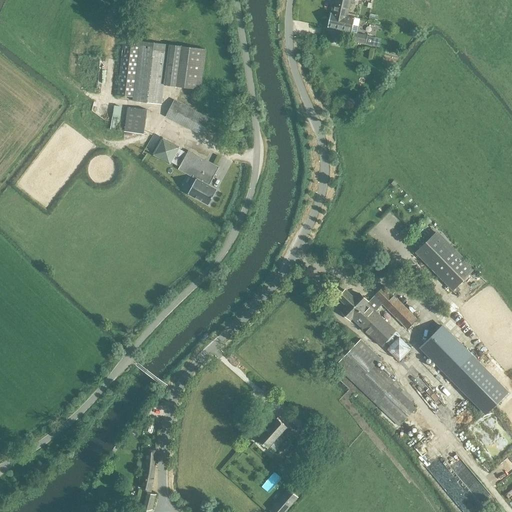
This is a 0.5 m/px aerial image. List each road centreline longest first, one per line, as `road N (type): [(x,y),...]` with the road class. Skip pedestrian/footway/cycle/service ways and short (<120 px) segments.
road 1 (unclassified): [(161,505),(182,378),(267,292),(320,198),(323,142),(287,37),(290,0)]
road 2 (unclassified): [(128,357),(227,246),(253,183),(255,121),(237,0)]
road 3 (track): [(0,23),(86,92),(155,108),(156,119),(217,149),(256,157)]
road 4 (unclassified): [(128,357),(72,420),(0,469)]
